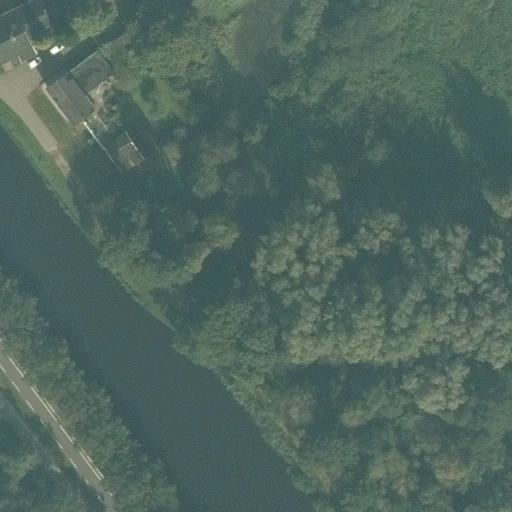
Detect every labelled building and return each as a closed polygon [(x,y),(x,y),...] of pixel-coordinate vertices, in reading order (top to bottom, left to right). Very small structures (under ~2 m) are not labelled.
[(71,13),(64,0),(31,0),(0,16),(0,63),(32,47),(26,36),(71,13)] [(82,0),(92,17),(124,0),(82,0)] [(164,39),(152,17),(104,46),(117,67),(164,39)] [(84,94),(101,82),(114,72),(97,50),(47,88),(73,123),(89,111),(87,108),(92,104),(84,94)] [(144,159),(128,133),(105,147),(121,173),(144,159)] [(180,146),(191,174),(219,162),(207,134),(180,146)]
